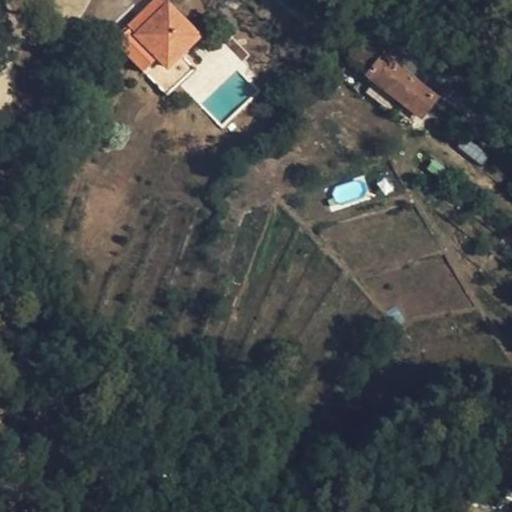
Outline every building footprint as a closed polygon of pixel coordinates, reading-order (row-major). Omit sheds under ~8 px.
[(186,0),(184,0),(154,27),(169,45),(182,59),(190,51),(201,63),(211,54),(200,41),(213,30),(186,0)] [(154,27),(136,43),(152,60),(169,45),(154,27)] [(377,36),(361,53),(377,65),(392,48),(377,36)] [(443,91),(392,48),(377,65),(410,91),(427,104),(430,107),(443,91)] [(420,114),(427,104),(410,91),(403,101),(420,114)]
